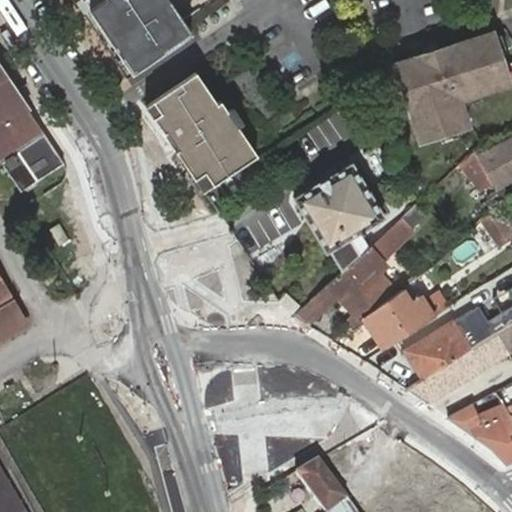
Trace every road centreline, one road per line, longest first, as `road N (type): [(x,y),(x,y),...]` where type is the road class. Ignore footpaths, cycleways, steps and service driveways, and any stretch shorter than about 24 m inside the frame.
road 1 (residential): [(164,358),(220,344),(285,344),(310,353),(511,498)]
road 2 (tertiary): [(164,358),(108,147),(12,0)]
road 3 (tertiary): [(164,358),(210,511)]
